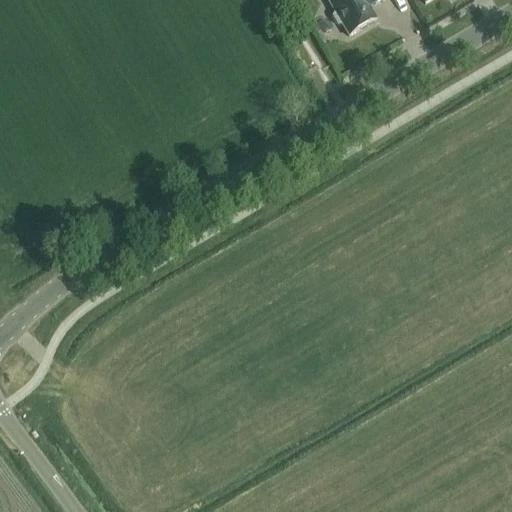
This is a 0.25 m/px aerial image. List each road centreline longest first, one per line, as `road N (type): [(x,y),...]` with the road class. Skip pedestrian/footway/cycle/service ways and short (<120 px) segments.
road 1 (tertiary): [(0,336),(81,269),(511,15)]
road 2 (unclassified): [(75,511),(0,407)]
